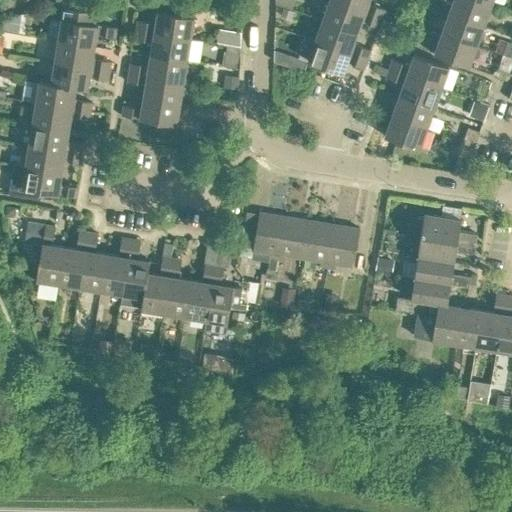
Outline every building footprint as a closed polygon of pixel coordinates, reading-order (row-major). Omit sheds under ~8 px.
[(137,19),(135,29),(190,38),(194,16),(177,13),(179,2),(170,0),(159,0),(158,10),(157,10),(155,22),(137,19)] [(330,0),(328,0),(322,20),(357,32),(361,20),(378,27),(381,18),(330,0)] [(330,0),(381,18),(385,9),(367,2),(368,0),(330,0)] [(450,0),(452,1),(448,12),(483,25),(490,4),(478,0),(450,0)] [(61,18),(58,39),(94,45),(96,34),(114,37),(116,27),(94,23),(96,11),(61,6),(59,17),(61,18)] [(292,19),(295,11),(285,7),(282,15),(292,19)] [(448,12),(441,32),(476,45),(483,25),(448,12)] [(0,29),(19,33),(21,15),(0,23),(0,29)] [(322,20),(315,40),(367,59),(370,49),(353,43),(357,32),(322,20)] [(152,41),(150,53),(187,59),(190,38),(135,29),(134,38),(152,41)] [(476,45),(441,32),(434,53),(468,66),(476,45)] [(58,39),(54,60),(109,69),(110,60),(92,57),(94,45),(58,39)] [(367,59),(315,40),(307,60),(342,73),(346,61),(364,67),(367,59)] [(511,42),(507,41),(502,54),(511,57),(511,42)] [(227,44),(226,51),(238,53),(239,46),(227,44)] [(130,62),(129,71),(183,80),(187,59),(150,53),(148,65),(130,62)] [(392,59),(389,68),(441,86),(449,66),(414,53),(409,65),(392,59)] [(511,62),(511,57),(502,54),(497,68),(509,72),(511,62)] [(302,70),(306,61),(294,56),(290,66),(302,70)] [(54,60),(51,82),(75,86),(75,87),(87,89),(89,76),(107,79),(109,69),(54,60)] [(386,76),(388,69),(378,65),(375,72),(386,76)] [(403,83),(399,94),(434,107),(441,86),(389,68),(386,77),(403,83)] [(145,84),(143,95),(180,101),(183,80),(129,71),(127,81),(145,84)] [(236,89),(238,79),(227,78),(226,88),(236,89)] [(39,80),(35,102),(90,110),(92,101),(73,98),(75,87),(75,86),(51,82),(39,80)] [(399,94),(392,115),(426,127),(434,107),(399,94)] [(180,101),(143,95),(141,107),(123,105),(121,115),(151,119),(148,134),(179,139),(181,123),(176,122),(180,101)] [(35,102),(32,123),(68,129),(70,117),(88,120),(90,110),(35,102)] [(485,113),(488,104),(483,102),(480,111),(485,113)] [(426,127),(392,115),(384,135),(419,148),(426,127)] [(32,123),(28,144),(83,153),(85,144),(66,141),(68,129),(32,123)] [(208,140),(219,142),(222,127),(211,125),(208,140)] [(468,127),(463,140),(474,144),(479,131),(468,127)] [(474,144),(463,140),(458,154),(469,158),(474,144)] [(28,144),(25,165),(61,171),(63,160),(81,163),(83,153),(28,144)] [(25,165),(13,163),(8,193),(40,199),(41,191),(76,196),(78,186),(59,183),(61,171),(25,165)] [(15,216),(17,207),(7,205),(5,214),(15,216)] [(424,212),(421,234),(475,243),(477,233),(459,230),(462,208),(443,205),(441,215),(424,212)] [(269,257),(277,258),(284,215),(259,211),(252,249),(270,252),(269,257)] [(285,254),(303,257),(309,219),(284,215),(277,258),(285,259),(285,254)] [(319,265),(327,266),(334,223),(309,219),(303,257),(320,260),(319,265)] [(36,279),(58,282),(64,246),(52,244),(55,226),(28,221),(25,242),(42,245),(36,279)] [(334,223),(327,266),(334,267),(335,262),(353,265),(359,227),(334,223)] [(233,236),(237,237),(241,237),(242,229),(238,228),(234,227),(233,236)] [(58,282),(79,286),(88,231),(78,229),(76,247),(64,246),(58,282)] [(79,286),(100,289),(106,252),(95,250),(98,232),(88,231),(79,286)] [(421,234),(417,255),(454,261),(456,249),(474,252),(475,243),(421,234)] [(100,289),(121,292),(130,237),(121,236),(118,254),(106,252),(100,289)] [(143,296),(147,271),(148,271),(150,259),(137,257),(140,239),(130,237),(121,292),(123,293),(121,303),(141,306),(143,296)] [(171,256),(174,244),(164,242),(162,255),(171,256)] [(141,308),(163,311),(171,256),(162,255),(159,273),(148,271),(147,271),(143,296),(141,306),(141,308)] [(417,255),(414,276),(450,282),(450,283),(468,286),(470,276),(452,273),(454,261),(417,255)] [(163,311),(184,315),(190,278),(178,276),(181,258),(171,256),(163,311)] [(377,257),(375,269),(390,271),(391,259),(377,257)] [(184,315),(205,318),(214,264),(205,262),(202,280),(190,278),(184,315)] [(214,264),(205,318),(227,322),(230,306),(239,307),(243,287),(221,283),(224,265),(214,264)] [(470,276),(469,283),(475,284),(477,274),(476,274),(470,273),(470,276)] [(414,276),(410,298),(447,304),(447,303),(450,283),(450,282),(414,276)] [(356,277),(354,286),(361,287),(363,278),(356,277)] [(248,281),(245,301),(258,303),(261,283),(248,281)] [(291,306),(294,292),(283,290),(280,305),(291,306)] [(475,345),(496,349),(505,294),(495,292),(492,311),(481,309),(475,345)] [(496,349),(511,351),(511,313),(511,314),(511,309),(511,295),(505,294),(496,349)] [(395,309),(408,311),(410,298),(397,296),(395,309)] [(431,338),(454,342),(459,305),(447,303),(447,304),(410,298),(408,311),(417,312),(414,335),(432,338),(431,338)] [(309,309),(310,301),(298,299),(296,307),(309,309)] [(474,352),(475,345),(481,309),(459,305),(454,342),(463,344),(462,350),(474,352)] [(112,350),(114,340),(100,338),(99,348),(112,350)] [(455,394),(467,397),(469,387),(458,385),(455,394)] [(467,400),(487,403),(489,392),(469,388),(468,397),(467,400)] [(507,407),(509,395),(497,393),(496,405),(507,407)]
